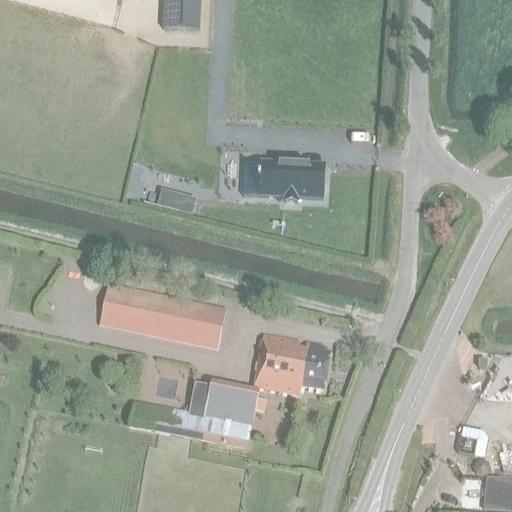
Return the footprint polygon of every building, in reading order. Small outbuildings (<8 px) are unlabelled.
[(163,0),(162,32),(199,34),(200,0),(163,0)] [(244,166),(242,201),(257,201),(257,200),(286,201),(286,205),(295,206),(295,201),(322,203),(323,189),(323,183),(323,180),(320,180),(321,171),(324,171),(324,169),(259,165),(259,166),(244,166)] [(182,198),(177,215),(192,219),(196,202),(182,198)] [(98,329),(217,354),(226,310),(107,286),(98,329)] [(320,393),(327,356),(318,354),(319,348),(306,346),(305,350),(298,349),(299,345),(261,337),(252,390),(294,398),(296,389),(320,393)] [(203,417),(209,390),(194,386),(188,414),(203,417)] [(253,428),(253,427),(203,417),(188,414),(133,404),(129,428),(128,431),(180,441),(183,442),(248,454),(253,428)] [(457,456),(473,459),(476,444),(460,441),(457,456)] [(487,467),(481,463),(475,465),(472,471),(474,477),(479,480),(486,479),(489,473),(487,467)]
